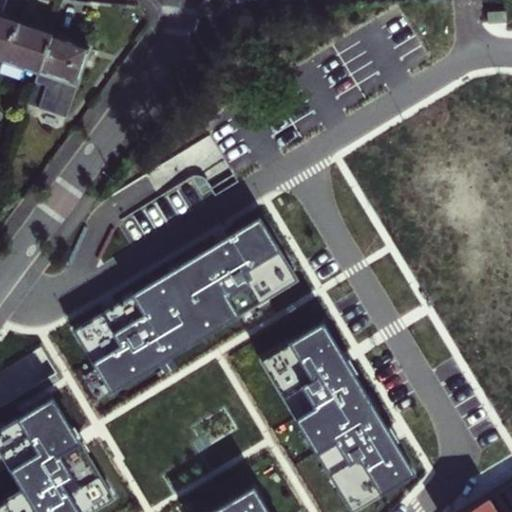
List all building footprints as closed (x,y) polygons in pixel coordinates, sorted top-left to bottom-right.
[(0,51),(2,52),(14,15),(0,10),(0,51)] [(37,63),(50,27),(32,21),(14,15),(2,52),(37,63)] [(88,39),(50,27),(37,63),(32,78),(26,97),(64,111),(88,39)] [(0,67),(32,78),(37,63),(2,52),(0,57),(0,67)] [(511,147),(488,102),(402,147),(461,259),(430,276),(437,289),(454,280),(462,295),(511,268),(511,147)] [(289,275),(252,213),(65,324),(103,386),(289,275)] [(314,320),(256,356),(344,503),(403,467),(314,320)] [(78,511),(107,495),(45,391),(0,417),(0,461),(16,488),(0,497),(0,511),(78,511)] [(263,511),(246,483),(197,511),(263,511)] [(496,511),(490,502),(472,511),(496,511)]
